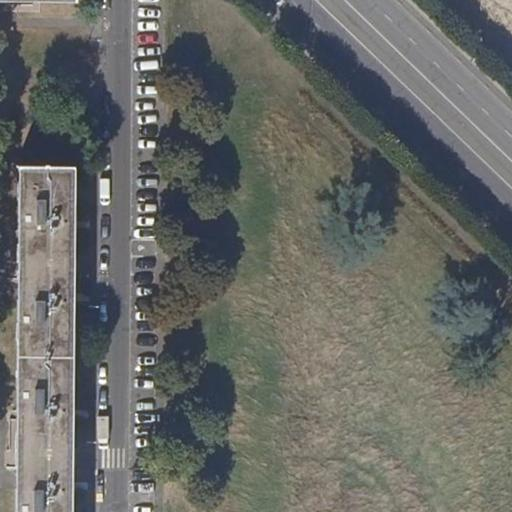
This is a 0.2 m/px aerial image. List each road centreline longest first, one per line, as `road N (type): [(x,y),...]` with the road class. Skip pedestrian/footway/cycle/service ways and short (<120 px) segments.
road 1 (residential): [(116,0),(116,511)]
road 2 (primary): [(292,0),(511,211)]
road 3 (primary): [(511,134),(371,0)]
